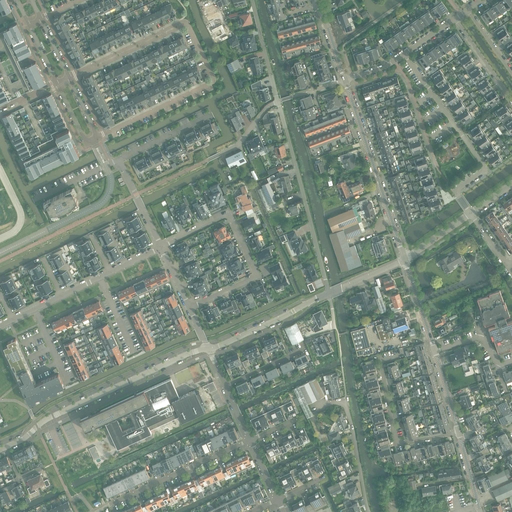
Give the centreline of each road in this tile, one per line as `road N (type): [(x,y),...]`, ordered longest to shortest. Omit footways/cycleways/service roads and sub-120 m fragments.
road 1 (residential): [(0,450),(52,416),(209,350)]
road 2 (residential): [(160,248),(226,214),(257,276),(188,308)]
road 3 (residential): [(471,212),(456,190),(485,167),(404,54)]
road 4 (residential): [(329,295),(277,101)]
road 5 (tertiary): [(404,259),(344,79)]
road 6 (residential): [(187,25),(212,82),(97,136)]
road 7 (residential): [(458,430),(396,443),(379,359),(405,352)]
road 8 (residential): [(250,441),(112,505)]
road 9 (residential): [(209,350),(329,295)]
road 10 (residential): [(71,80),(187,25)]
road 11 (residential): [(184,20),(68,74)]
